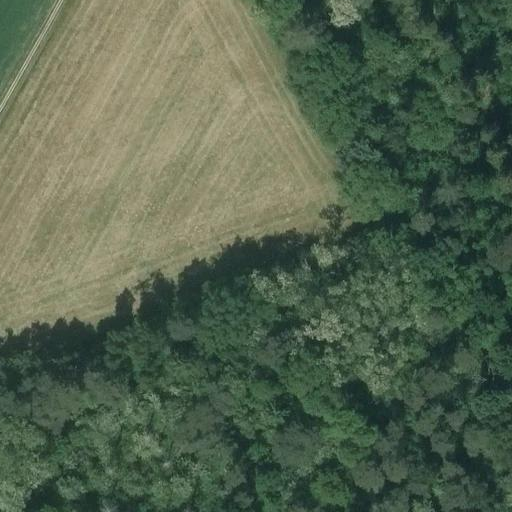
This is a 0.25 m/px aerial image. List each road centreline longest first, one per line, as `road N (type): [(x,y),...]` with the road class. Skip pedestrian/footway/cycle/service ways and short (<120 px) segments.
road 1 (track): [(445,0),(511,122)]
road 2 (track): [(61,0),(0,106)]
